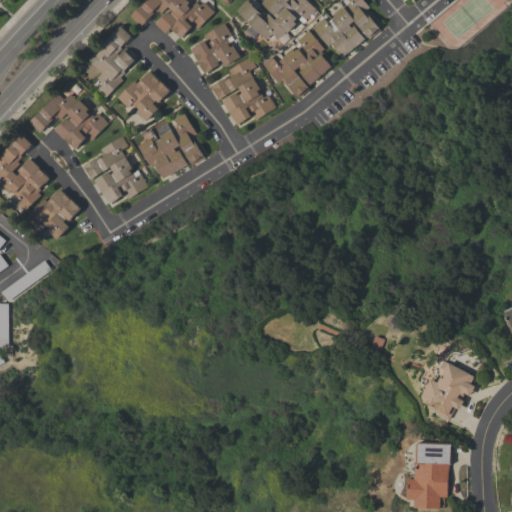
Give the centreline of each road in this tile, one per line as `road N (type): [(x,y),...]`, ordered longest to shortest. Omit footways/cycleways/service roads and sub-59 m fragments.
road 1 (residential): [(436,0),(307,110),(109,232),(71,176)]
road 2 (secondary): [(0,103),(100,0)]
road 3 (residential): [(483,511),(481,451),(511,395)]
